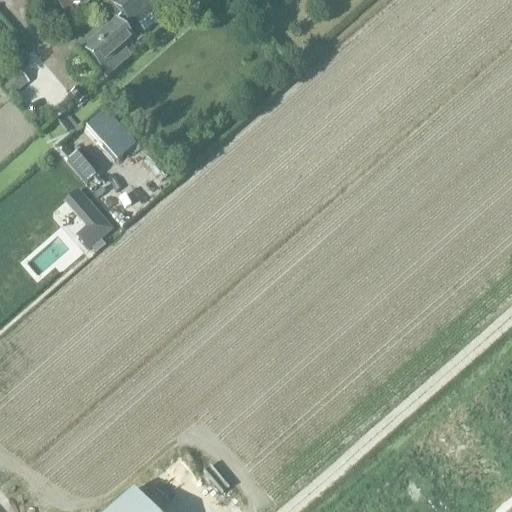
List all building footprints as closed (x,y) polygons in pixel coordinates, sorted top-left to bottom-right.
[(54,0),(66,12),(74,5),(81,12),(90,4),(89,2),(90,0),(54,0)] [(121,16),(83,49),(100,69),(108,78),(132,57),(125,49),(133,41),(140,35),(130,24),(150,6),(144,0),(118,0),(112,5),(121,16)] [(77,88),(70,94),(78,103),(85,97),(77,88)] [(134,146),(103,111),(84,128),(115,163),(134,146)] [(104,183),(93,194),(110,213),(122,203),(104,183)] [(86,232),(101,219),(77,192),(63,204),(86,232)] [(86,232),(77,240),(88,252),(90,250),(99,242),(100,241),(111,232),(101,219),(86,232)] [(99,242),(90,250),(94,254),(95,255),(105,247),(104,246),(100,241),(99,242)] [(140,511),(128,498),(111,511),(140,511)]
